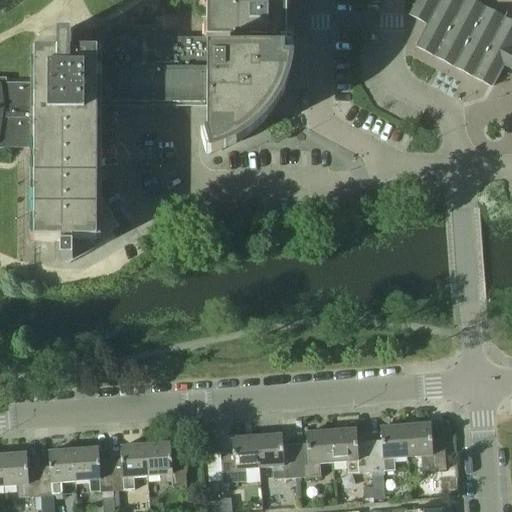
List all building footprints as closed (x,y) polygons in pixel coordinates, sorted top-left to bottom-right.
[(0,150),(4,151),(35,151),(35,242),(61,243),(60,262),(68,262),(68,265),(115,239),(111,232),(118,228),(111,215),(98,195),(97,195),(97,189),(97,104),(207,105),(207,158),(216,155),(226,152),(235,147),(244,142),(252,135),(260,128),(267,121),(272,113),(277,105),(281,97),(285,89),(288,80),(290,71),(291,61),(291,52),(286,52),(286,41),(285,0),(206,0),(206,40),(97,39),(97,53),(92,53),(72,53),(71,53),(71,36),(57,36),(57,53),(35,53),(35,86),(7,86),(6,80),(0,79),(0,150)] [(440,0),(416,46),(474,77),(500,28),(447,0),(440,0)] [(163,18),(163,28),(171,28),(171,18),(163,18)] [(511,34),(500,28),(474,77),(493,88),(511,52),(511,34)] [(73,31),(72,53),(92,53),(92,31),(73,31)] [(404,427),(406,459),(421,458),(422,472),(445,471),(443,438),(430,439),(429,425),(404,427)] [(392,460),(406,459),(404,427),(379,429),(380,443),(369,444),(372,474),(393,472),(392,460)] [(330,433),(333,465),(347,464),(347,475),(372,474),(369,444),(357,445),(356,431),(330,433)] [(295,449),(297,479),(320,477),(319,466),(333,465),(330,433),(306,435),(307,448),(295,449)] [(273,481),(297,479),(295,449),(282,450),(281,437),(256,438),(259,471),(273,470),(273,481)] [(245,472),(259,471),(256,438),(231,440),(232,454),(220,455),(222,485),(246,484),(245,472)] [(144,447),(147,478),(160,477),(161,490),(185,488),(183,458),(170,459),(169,445),(144,447)] [(109,463),(112,494),(118,493),(134,492),(133,479),(147,478),(144,447),(119,449),(120,462),(109,463)] [(89,495),(112,494),(109,463),(98,464),(97,450),(72,452),(75,484),(88,483),(89,495)] [(37,470),(39,499),(62,498),(61,485),(75,484),(72,452),(47,454),(48,469),(37,470)] [(208,474),(216,474),(216,455),(207,455),(208,474)] [(0,457),(0,459),(2,489),(16,488),(17,501),(33,500),(39,499),(37,470),(26,470),(25,456),(0,457)] [(372,490),(364,490),(365,501),(373,501),(372,492),(372,490)] [(383,492),(372,492),(373,501),(373,503),(384,502),(383,492)]
